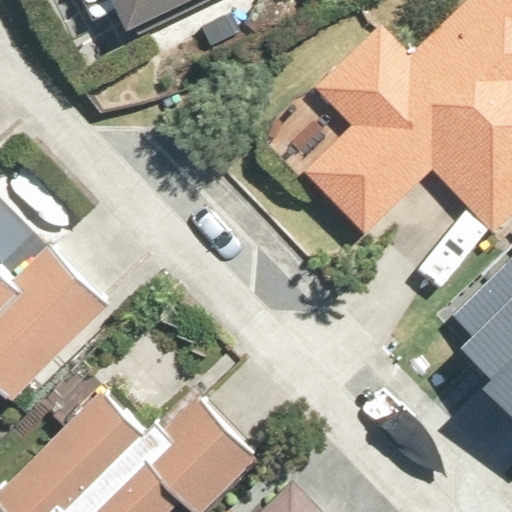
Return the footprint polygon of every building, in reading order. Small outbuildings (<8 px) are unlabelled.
[(87,0),(94,14),(119,3),(129,22),(176,0),(87,0)] [(352,120),(305,166),(363,228),(431,163),(492,228),(511,208),(511,0),(463,0),(411,50),(380,18),(314,79),(352,120)] [(9,279),(0,270),(0,384),(13,398),(106,303),(45,244),(9,279)] [(0,484),(0,500),(11,511),(10,511),(163,511),(181,494),(198,511),(253,457),(194,400),(162,433),(150,422),(142,431),(102,384),(0,484)] [(329,511),(292,471),(247,511),(329,511)]
